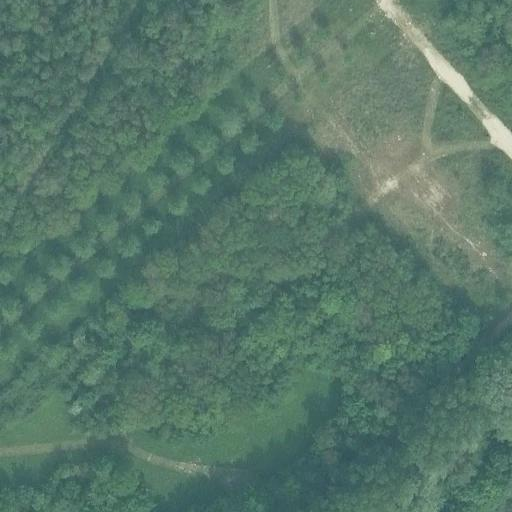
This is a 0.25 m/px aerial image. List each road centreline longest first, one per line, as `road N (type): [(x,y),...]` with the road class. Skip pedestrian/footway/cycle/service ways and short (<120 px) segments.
road 1 (track): [(0,445),(95,434),(225,352),(361,195)]
road 2 (track): [(331,0),(0,288)]
road 3 (track): [(511,320),(436,408),(297,511)]
road 4 (track): [(142,0),(0,237)]
road 5 (track): [(383,0),(511,147)]
